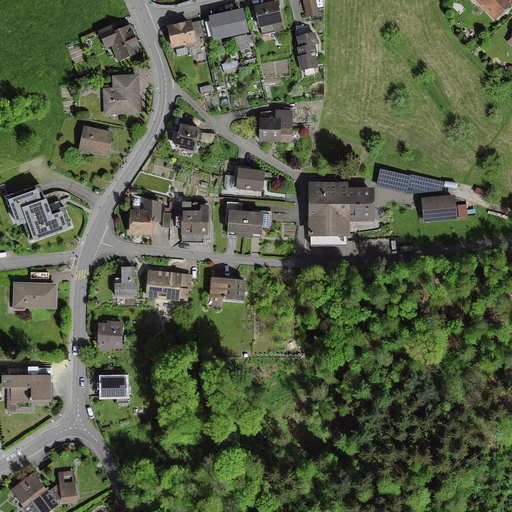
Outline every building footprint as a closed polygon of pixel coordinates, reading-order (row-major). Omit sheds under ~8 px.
[(279,6),(278,0),(269,2),(270,5),(247,10),(251,30),(259,28),(261,35),(274,33),(273,32),(281,30),(279,22),(276,7),(279,6)] [(317,15),(313,0),(305,0),(303,0),(307,17),(317,15)] [(511,0),(477,0),(478,1),(494,18),(511,0)] [(245,32),(240,12),(210,19),(215,38),(245,32)] [(168,44),(171,43),(172,46),(204,39),(200,21),(168,29),(170,37),(167,38),(168,44)] [(130,34),(133,32),(131,27),(116,33),(113,27),(99,33),(105,47),(111,44),(118,60),(138,51),(130,34)] [(308,36),(306,27),(295,30),(301,55),(299,56),(302,68),(313,65),(313,57),(316,57),(316,43),(313,43),(312,36),(313,35),(308,36)] [(233,39),(236,49),(249,47),(249,43),(246,44),(244,36),(233,39)] [(137,112),(136,77),(113,78),(114,100),(104,100),(105,114),(137,112)] [(290,142),(290,112),(275,112),(275,121),(259,121),(259,141),(290,142)] [(175,146),(175,147),(192,151),(197,130),(180,126),(177,136),(173,138),(172,143),(175,146)] [(106,155),(110,134),(83,128),(79,148),(88,149),(87,151),(106,155)] [(249,171),(249,168),(234,166),(232,187),(261,191),(263,173),(249,171)] [(404,192),(408,177),(380,171),(377,186),(404,192)] [(27,221),(33,240),(70,227),(63,207),(48,212),(39,185),(12,195),(15,205),(10,207),(17,224),(27,221)] [(346,217),(371,217),(371,193),(309,193),(309,235),(346,235),(346,217)] [(424,221),(454,218),(452,198),(422,201),(424,221)] [(236,236),(243,237),(245,213),(240,213),(241,204),(226,202),(225,212),(228,212),(227,231),(237,232),(237,235),(236,235),(236,236)] [(129,230),(130,232),(130,233),(151,234),(151,221),(158,221),(159,203),(145,203),(144,213),(131,213),(131,224),(129,225),(129,230)] [(181,243),(206,243),(207,203),(181,203),(181,243)] [(162,213),(161,228),(169,229),(170,214),(162,213)] [(268,228),(269,215),(245,213),(243,237),(251,237),(251,236),(250,236),(250,233),(260,234),(261,227),(268,228)] [(121,284),(114,284),(114,297),(115,297),(115,296),(134,295),(134,296),(134,284),(133,284),(132,268),(120,268),(121,284)] [(145,296),(186,299),(188,275),(160,272),(159,276),(147,274),(145,296)] [(243,281),(213,278),(211,295),(222,296),(221,299),(241,301),(243,281)] [(109,323),(108,326),(98,326),(97,345),(120,346),(120,324),(109,323)] [(14,411),(14,401),(49,401),(49,376),(3,376),(3,378),(1,378),(1,388),(10,388),(10,389),(6,389),(6,411),(14,411)] [(125,396),(124,378),(100,379),(100,397),(125,396)] [(50,489),(49,490),(60,504),(78,503),(74,470),(58,472),(59,483),(50,489)] [(34,472),(11,490),(23,507),(22,508),(25,511),(50,511),(60,505),(60,504),(49,490),(50,489),(48,487),(46,488),(34,472)]
